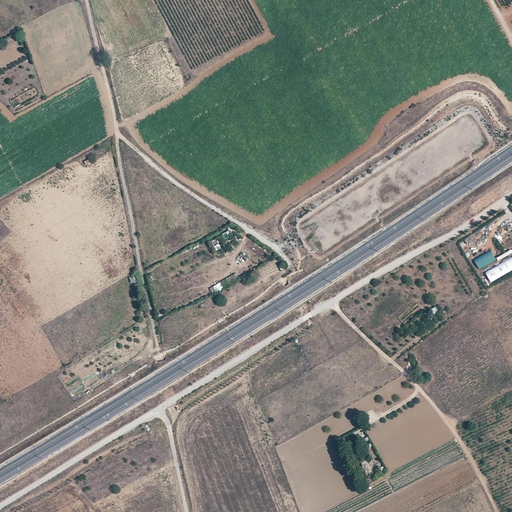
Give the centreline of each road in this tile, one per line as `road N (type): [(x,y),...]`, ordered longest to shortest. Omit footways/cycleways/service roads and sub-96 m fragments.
road 1 (track): [(511,195),(0,508)]
road 2 (track): [(86,0),(156,345)]
road 3 (track): [(497,511),(438,410),(329,303)]
road 4 (track): [(291,265),(116,134)]
